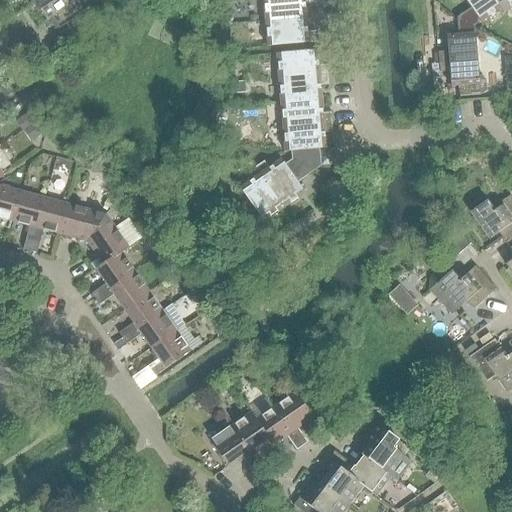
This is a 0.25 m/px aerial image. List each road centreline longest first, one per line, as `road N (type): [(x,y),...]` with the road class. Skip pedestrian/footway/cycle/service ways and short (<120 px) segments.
road 1 (residential): [(511,154),(483,133),(360,141),(354,0)]
road 2 (residential): [(226,507),(174,466),(113,388),(25,364)]
road 3 (residential): [(349,424),(276,476),(253,479),(226,507)]
road 4 (residential): [(25,364),(47,278),(42,267),(0,258)]
